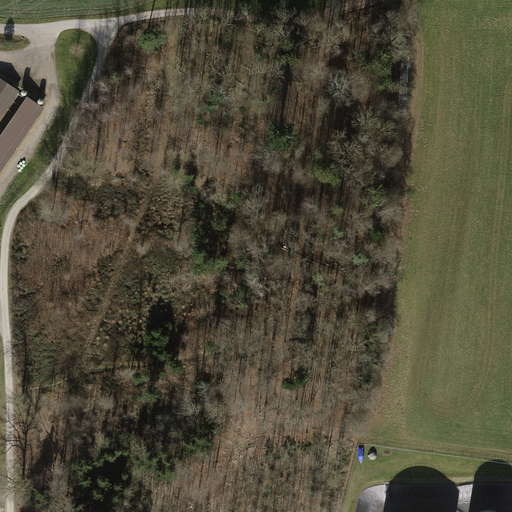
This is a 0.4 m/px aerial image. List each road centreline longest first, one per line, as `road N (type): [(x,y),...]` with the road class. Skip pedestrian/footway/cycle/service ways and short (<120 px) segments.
road 1 (track): [(4,396),(247,344),(381,249)]
road 2 (track): [(71,384),(127,237),(167,15)]
road 3 (track): [(0,272),(11,202),(43,172),(98,19)]
road 4 (track): [(305,0),(98,19)]
road 5 (track): [(10,511),(0,317)]
road 6 (track): [(511,459),(362,438)]
